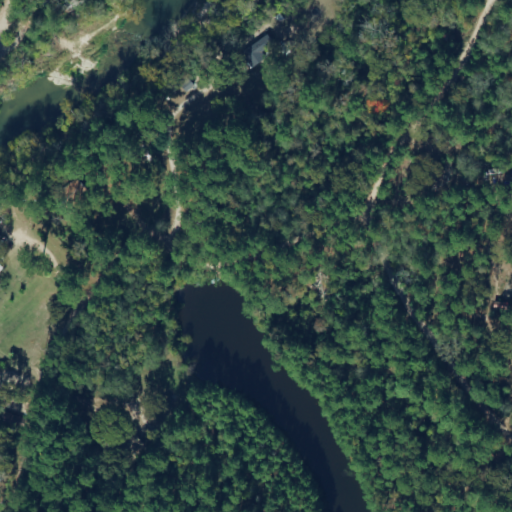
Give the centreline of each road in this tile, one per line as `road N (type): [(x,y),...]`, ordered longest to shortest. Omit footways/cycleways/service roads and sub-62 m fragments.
road 1 (track): [(27,396),(112,238),(217,266),(251,250),(358,226),(478,0)]
road 2 (track): [(511,384),(358,226)]
